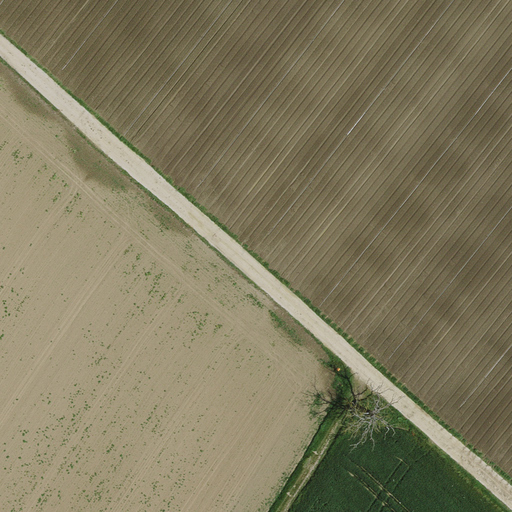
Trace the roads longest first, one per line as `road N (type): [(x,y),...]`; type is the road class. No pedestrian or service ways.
road 1 (track): [(511,500),(0,43)]
road 2 (track): [(287,511),(379,381)]
